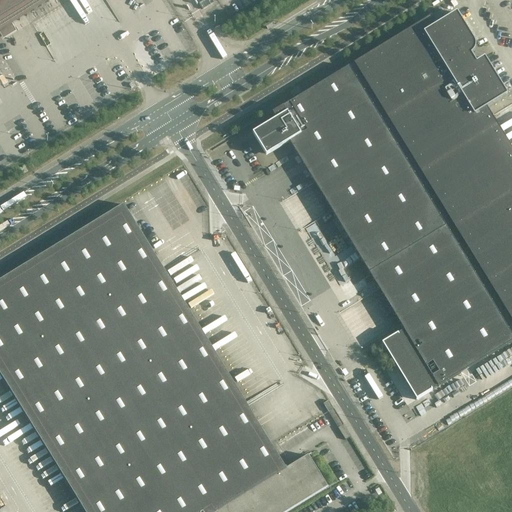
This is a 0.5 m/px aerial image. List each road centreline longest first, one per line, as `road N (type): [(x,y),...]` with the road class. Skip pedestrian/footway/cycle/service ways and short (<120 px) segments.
road 1 (unclassified): [(411,511),(175,126)]
road 2 (tertiary): [(175,126),(380,0)]
road 3 (tertiary): [(337,0),(160,108)]
road 4 (tertiary): [(0,233),(175,126)]
road 5 (tertiary): [(160,108),(0,206)]
